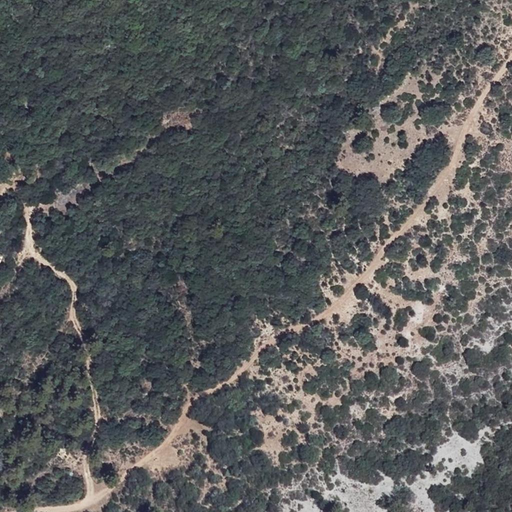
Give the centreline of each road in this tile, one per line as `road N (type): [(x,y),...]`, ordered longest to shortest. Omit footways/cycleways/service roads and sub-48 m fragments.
road 1 (track): [(45,511),(88,508),(173,434),(194,403),(275,339),(331,311),(435,192),(474,109),(511,59)]
road 2 (track): [(0,194),(28,204),(30,258),(75,290),(72,314),(91,354),(97,429),(86,459),(88,508)]
